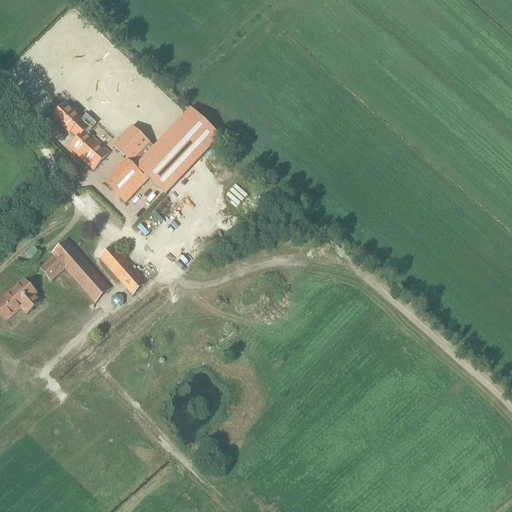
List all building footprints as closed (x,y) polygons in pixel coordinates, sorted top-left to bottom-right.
[(66,106),(54,118),(70,133),(72,131),(79,138),(78,140),(76,141),(69,148),(93,171),(109,154),(86,132),(87,130),(80,123),(82,121),(66,106)] [(129,161),(107,185),(126,203),(131,198),(149,179),(166,195),(221,137),(191,109),(155,148),(133,127),(114,147),(129,161)] [(95,303),(110,290),(67,242),(52,255),(54,257),(40,270),(51,282),(65,269),(95,303)] [(34,247),(25,255),(29,260),(39,253),(34,247)] [(133,295),(145,284),(113,247),(100,259),(133,295)] [(2,299),(0,300),(0,316),(5,322),(21,308),(26,314),(40,303),(34,296),(36,295),(24,281),(3,300),(2,299)]
